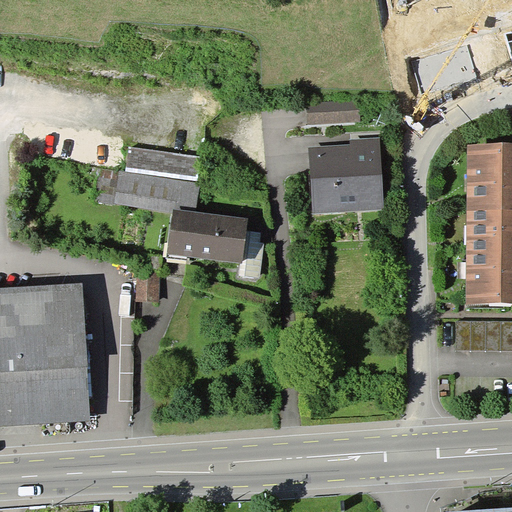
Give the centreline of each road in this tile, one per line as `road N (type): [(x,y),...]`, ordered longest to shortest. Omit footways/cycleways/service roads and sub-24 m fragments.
road 1 (primary): [(0,478),(427,456)]
road 2 (residential): [(427,456),(418,154),(447,114),(511,95)]
